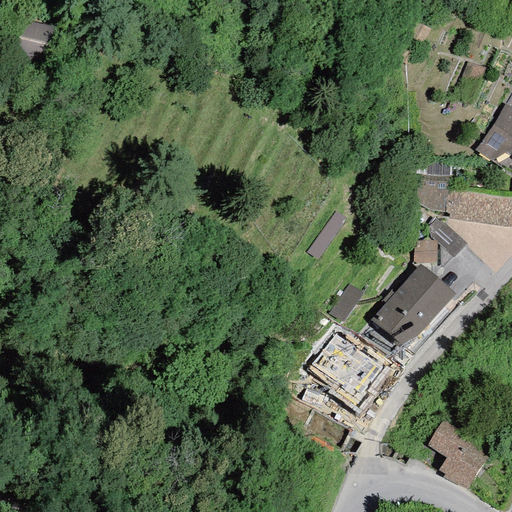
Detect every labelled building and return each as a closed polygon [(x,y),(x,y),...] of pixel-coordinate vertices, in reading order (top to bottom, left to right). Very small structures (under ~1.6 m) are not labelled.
[(415,21),(399,56),(416,64),(425,44),(434,48),(441,33),(415,21)] [(25,23),(20,52),(44,57),(49,27),(25,23)] [(486,70),(465,62),(451,101),(471,109),(486,70)] [(511,91),(501,111),(511,118),(511,91)] [(511,118),(501,111),(493,125),(474,150),(511,174),(511,118)] [(450,163),(413,161),(414,203),(429,211),(445,213),(448,190),(450,163)] [(511,224),(511,198),(448,190),(445,213),(448,213),(447,219),(511,228),(511,224)] [(345,220),(334,212),(305,252),(316,260),(345,220)] [(436,241),(413,241),(413,263),(436,263),(436,241)] [(453,294),(419,264),(370,320),(404,350),(453,294)] [(362,294),(347,284),(328,312),(343,322),(362,294)] [(308,369),(332,387),(359,351),(336,335),(334,333),(308,369)] [(388,373),(359,351),(332,387),(328,394),(358,416),(375,393),(374,392),(388,373)] [(444,416),(441,420),(427,447),(445,457),(437,471),(468,488),(492,442),(444,416)]
